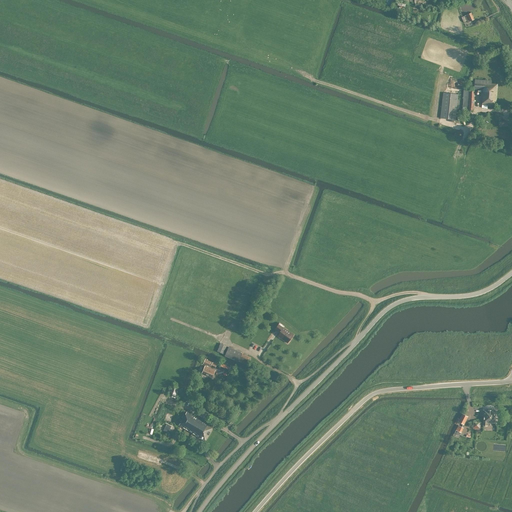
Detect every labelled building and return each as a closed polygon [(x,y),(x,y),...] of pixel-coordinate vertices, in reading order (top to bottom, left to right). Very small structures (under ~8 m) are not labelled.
[(464,15),(467,22),(474,19),(471,13),(464,15)] [(497,83),(491,83),(491,80),(474,79),(474,82),(473,89),(481,90),(480,102),(482,103),(482,104),(495,105),(497,83)] [(462,109),(473,110),(474,90),(469,90),(463,90),(462,109)] [(440,118),(455,119),(458,94),(443,92),(440,118)] [(279,331),(279,333),(277,335),(287,342),(293,334),(283,327),(283,326),(279,322),(274,328),(279,331)] [(217,350),(222,353),(226,346),(220,343),(217,350)] [(237,361),(246,364),(250,357),(241,353),(241,352),(228,347),(224,355),(237,361)] [(202,373),(212,377),(215,370),(205,365),(202,373)] [(167,395),(176,398),(179,388),(177,388),(170,385),(167,395)] [(482,425),(487,425),(488,423),(495,423),(496,410),(483,409),(482,425)] [(193,433),(204,440),(212,427),(207,424),(186,411),(178,425),(193,433)] [(454,423),(456,424),(458,421),(463,424),(468,416),(462,413),(459,418),(457,417),(454,423)] [(472,428),(479,428),(480,421),(472,420),(472,428)] [(454,432),(459,435),(463,427),(458,425),(454,432)]
